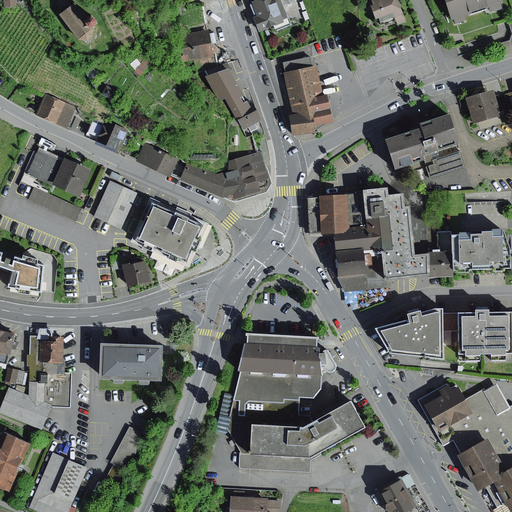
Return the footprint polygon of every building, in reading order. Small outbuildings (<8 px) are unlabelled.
[(15,0),(3,0),(4,9),(16,8),(15,0)] [(281,0),(253,0),(250,1),(260,30),(289,20),(281,0)] [(397,0),(369,0),(377,21),(392,15),(396,25),(405,22),(397,0)] [(497,0),(441,0),(448,21),(499,5),(497,0)] [(84,12),(75,2),(65,8),(60,13),(77,39),(86,40),(93,35),(94,27),(93,25),(95,23),(91,16),(87,16),(84,12)] [(212,57),(208,29),(179,32),(183,61),(212,57)] [(292,136),(314,132),(313,127),(331,123),(325,94),(320,95),(313,57),(284,62),(294,113),(287,115),(292,136)] [(230,69),(215,76),(242,131),(263,121),(252,100),(247,104),(230,69)] [(490,91),(461,100),(469,126),(498,117),(490,91)] [(79,107),(48,92),(37,114),(68,129),(79,107)] [(417,130),(380,142),(389,168),(453,147),(443,117),(416,126),(417,130)] [(132,129),(107,120),(96,140),(119,150),(132,129)] [(144,144),(137,159),(172,175),(179,159),(144,144)] [(263,186),(261,180),(271,176),(262,149),(225,162),(228,170),(218,174),(188,162),(182,177),(225,195),(235,191),(236,195),(263,186)] [(432,178),(467,167),(462,149),(427,160),(432,178)] [(61,160),(37,151),(36,154),(27,174),(51,184),(61,160)] [(90,172),(61,160),(50,188),(79,199),(90,172)] [(141,191),(113,180),(99,214),(128,225),(141,191)] [(83,210),(35,189),(30,200),(78,221),(83,210)] [(361,254),(379,252),(382,285),(451,279),(450,273),(449,254),(409,257),(404,210),(399,210),(398,197),(382,198),(382,192),(306,198),(309,236),(332,235),(335,278),(344,293),(367,292),(365,268),(362,269),(361,254)] [(202,218),(155,197),(135,242),(195,268),(214,223),(202,218)] [(491,235),(449,238),(449,254),(450,273),(507,272),(507,252),(499,232),(493,232),(491,235)] [(7,259),(4,271),(7,271),(2,289),(45,294),(46,267),(32,265),(32,259),(17,254),(14,261),(7,259)] [(152,261),(127,265),(133,287),(157,282),(152,261)] [(404,321),(371,329),(384,354),(438,360),(436,309),(428,309),(416,315),(415,311),(402,315),(404,321)] [(508,312),(453,313),(454,355),(509,355),(508,312)] [(14,335),(0,332),(0,363),(8,365),(14,335)] [(66,336),(32,334),(30,370),(65,371),(66,336)] [(313,339),(245,335),(229,434),(244,454),(244,469),(311,473),(311,455),(367,425),(352,398),(310,418),(298,416),(297,398),(312,398),(322,386),(321,374),(333,374),(333,365),(323,347),(314,347),(313,339)] [(138,375),(140,341),(110,340),(109,374),(138,375)] [(140,341),(138,375),(170,376),(171,342),(140,341)] [(12,380),(25,384),(29,370),(17,366),(12,380)] [(46,381),(45,401),(52,404),(72,405),(73,373),(46,372),(46,381)] [(30,395),(10,387),(3,404),(0,411),(44,428),(52,404),(45,401),(46,381),(31,381),(30,395)] [(449,382),(421,398),(443,446),(453,441),(478,490),(494,481),(508,505),(511,511),(511,405),(499,383),(466,397),(458,384),(453,387),(449,382)] [(146,434),(133,428),(106,477),(119,484),(146,434)] [(31,443),(5,431),(0,442),(0,486),(9,491),(31,443)] [(88,466),(53,451),(30,506),(44,511),(74,511),(76,509),(71,506),(88,466)] [(401,480),(375,495),(385,511),(409,511),(417,507),(401,480)] [(277,511),(279,500),(230,496),(228,511),(277,511)]
